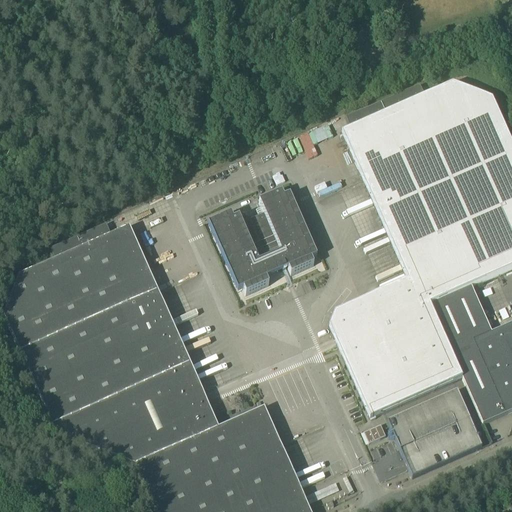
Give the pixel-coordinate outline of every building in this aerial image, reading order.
[(428,309),(433,306),(470,290),(498,278),(511,271),(511,149),(491,103),(451,87),(424,99),(351,132),(341,136),(407,284),(334,316),(329,330),(369,422),(461,381),(428,309)] [(351,132),(424,99),(419,87),(345,120),(351,132)] [(230,217),(208,227),(237,294),(243,292),(245,297),(268,287),(266,282),(288,272),(290,277),(313,268),(310,262),(316,259),(289,198),(283,200),(281,194),(258,204),(263,216),(241,225),(238,220),(233,222),(230,217)] [(7,308),(3,319),(56,438),(97,454),(135,469),(154,511),(308,511),(300,493),(285,460),(280,448),(263,411),(218,431),(217,429),(213,420),(205,403),(204,401),(202,396),(202,395),(129,230),(123,233),(110,238),(105,227),(68,243),(58,248),(50,251),(53,257),(55,263),(51,265),(35,272),(18,279),(7,308)] [(433,306),(428,309),(433,319),(461,381),(466,392),(482,427),(487,425),(490,424),(511,414),(511,325),(504,330),(491,335),(482,317),(470,290),(458,295),(433,306)] [(481,448),(456,394),(387,425),(412,481),(481,450),(481,448)] [(368,447),(385,439),(380,428),(363,435),(368,447)]
